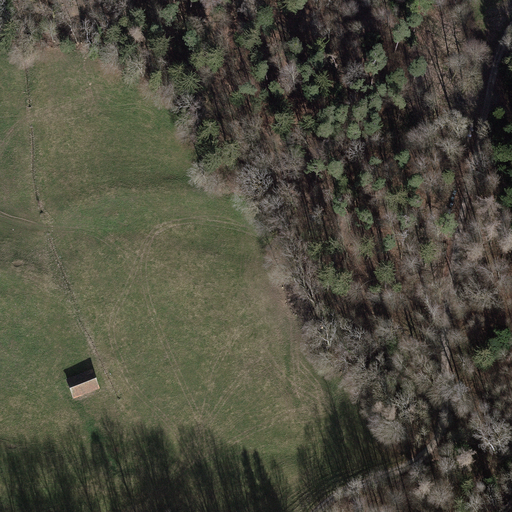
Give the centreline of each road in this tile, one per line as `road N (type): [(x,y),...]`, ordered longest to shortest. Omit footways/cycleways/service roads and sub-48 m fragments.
road 1 (track): [(316,511),(342,491),(423,455),(441,436),(456,253),(499,53),(511,26)]
road 2 (track): [(486,114),(344,68),(305,46),(258,0)]
